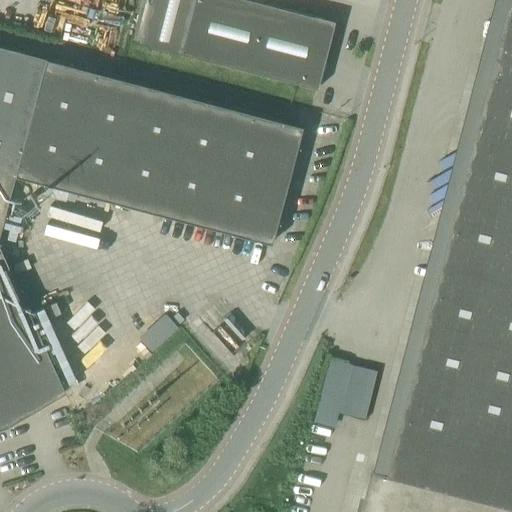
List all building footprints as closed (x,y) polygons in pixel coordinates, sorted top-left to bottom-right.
[(150,0),(140,44),(316,90),(333,21),(250,0),(150,0)] [(367,490),(361,511),(511,511),(511,0),(496,58),(392,463),(383,494),(367,490)] [(0,429),(4,428),(63,393),(7,268),(0,253),(0,228),(16,178),(270,244),(301,127),(51,62),(0,48),(0,429)] [(162,356),(186,329),(170,314),(145,341),(162,356)] [(335,358),(322,410),(346,416),(360,364),(335,358)]
